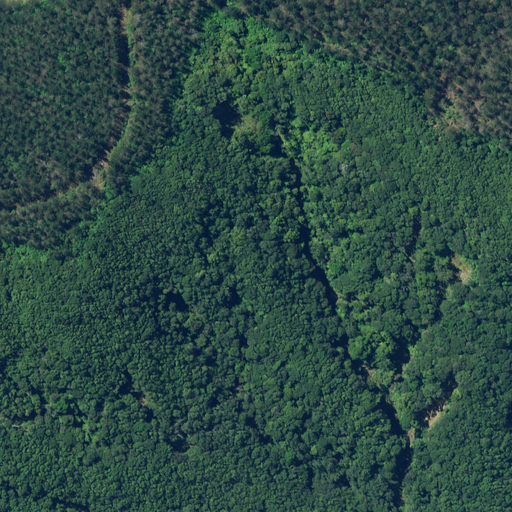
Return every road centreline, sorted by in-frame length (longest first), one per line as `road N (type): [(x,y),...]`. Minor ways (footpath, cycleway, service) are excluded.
road 1 (track): [(321,0),(173,8),(115,60),(115,116),(86,163),(0,211)]
road 2 (track): [(511,92),(475,88),(440,69),(413,26),(381,0)]
